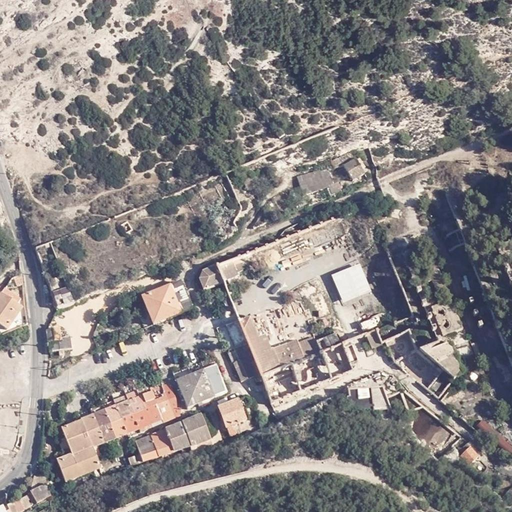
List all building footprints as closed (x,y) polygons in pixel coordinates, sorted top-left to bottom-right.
[(191,0),(199,14),(204,10),(198,0),(191,0)] [(206,28),(278,140),(284,136),(212,24),(206,28)] [(355,155),(343,161),(345,165),(331,172),(338,186),(352,179),(354,183),(367,177),(366,175),(360,164),(355,155)] [(364,162),(360,164),(366,175),(370,173),(364,162)] [(511,291),(511,240),(506,243),(506,244),(497,248),(511,291)] [(430,242),(406,251),(439,338),(463,329),(430,242)] [(231,259),(215,265),(215,266),(216,269),(223,284),(238,278),(231,259)] [(216,269),(211,271),(203,274),(201,282),(204,292),(223,284),(216,269)] [(180,284),(142,300),(153,328),(191,312),(187,300),(184,294),(180,284)] [(25,300),(9,288),(0,301),(0,322),(11,330),(26,307),(22,304),(25,300)] [(62,299),(71,296),(69,290),(52,296),(54,301),(54,304),(63,301),(62,299)] [(63,301),(54,304),(55,308),(57,310),(74,304),(71,296),(62,299),(63,301)] [(257,316),(250,319),(260,344),(248,350),(253,363),(274,356),(279,373),(320,356),(313,342),(311,337),(280,349),(274,335),(267,337),(260,317),(258,317),(257,316)] [(249,317),(236,319),(238,325),(248,350),(260,344),(249,317)] [(248,350),(238,325),(227,329),(235,352),(241,350),(253,379),(256,385),(261,383),(260,380),(253,363),(248,350)] [(60,331),(47,333),(50,354),(59,353),(60,356),(65,355),(64,352),(72,351),(71,339),(61,340),(60,331)] [(60,331),(61,340),(71,339),(60,331)] [(379,340),(373,332),(365,336),(370,343),(379,340)] [(313,342),(320,356),(321,361),(332,381),(352,373),(340,343),(336,335),(313,342)] [(450,341),(417,349),(456,374),(460,367),(450,341)] [(235,352),(228,355),(240,385),(253,379),(241,350),(235,352)] [(274,356),(253,363),(260,380),(279,373),(274,356)] [(315,378),(315,385),(332,381),(321,361),(320,363),(316,370),(315,378)] [(215,368),(203,372),(213,400),(226,395),(215,368)] [(200,406),(213,400),(203,372),(191,377),(200,406)] [(186,411),(200,406),(191,377),(179,382),(175,383),(186,411)] [(160,384),(162,389),(168,386),(166,381),(165,379),(159,381),(160,384)] [(160,384),(148,388),(136,393),(138,398),(150,394),(162,389),(160,384)] [(350,411),(388,409),(387,385),(349,388),(350,411)] [(180,414),(168,386),(162,389),(167,403),(172,417),(180,414)] [(167,403),(162,389),(150,394),(156,408),(167,403)] [(138,398),(136,393),(126,397),(128,403),(138,398)] [(156,408),(150,394),(138,398),(144,412),(156,408)] [(126,397),(114,402),(117,408),(128,403),(126,397)] [(144,412),(138,398),(128,403),(134,417),(144,412)] [(248,433),(255,430),(244,401),(237,404),(243,423),(247,433),(248,433)] [(134,417),(128,403),(117,408),(122,421),(134,417)] [(162,422),(172,417),(167,403),(156,408),(162,422)] [(243,423),(237,404),(230,406),(217,411),(224,430),(234,426),(243,423)] [(103,407),(90,412),(92,418),(105,412),(103,407)] [(122,421),(117,408),(105,412),(110,427),(122,421)] [(162,422),(156,408),(144,412),(150,426),(162,422)] [(110,427),(105,412),(92,418),(103,446),(116,440),(110,427)] [(150,426),(144,412),(134,417),(139,431),(150,426)] [(206,415),(199,418),(207,441),(209,441),(207,435),(213,433),(206,415)] [(139,431),(134,417),(122,421),(128,435),(139,431)] [(92,418),(81,422),(93,449),(97,448),(99,447),(103,446),(92,418)] [(181,425),(190,448),(192,447),(207,441),(199,418),(181,425)] [(128,435),(122,421),(110,427),(116,440),(128,435)] [(93,449),(81,422),(60,431),(71,457),(93,449)] [(180,450),(190,448),(181,425),(172,429),(180,450)] [(173,452),(180,450),(172,429),(163,432),(171,453),(173,452)] [(156,458),(171,453),(163,432),(149,438),(156,458)] [(212,447),(216,445),(215,441),(219,440),(217,432),(213,433),(207,435),(209,441),(211,447),(212,447)] [(140,464),(156,458),(149,438),(133,444),(137,456),(140,464)] [(103,446),(99,447),(104,458),(107,457),(103,446)] [(93,449),(71,457),(56,463),(64,485),(93,473),(96,471),(100,470),(97,461),(93,449)] [(458,466),(466,459),(456,452),(450,459),(458,466)] [(129,468),(140,464),(137,456),(126,461),(129,468)] [(51,502),(48,490),(45,490),(33,494),(30,495),(34,507),(51,502)] [(21,511),(34,507),(30,495),(13,504),(17,511),(21,511)]
